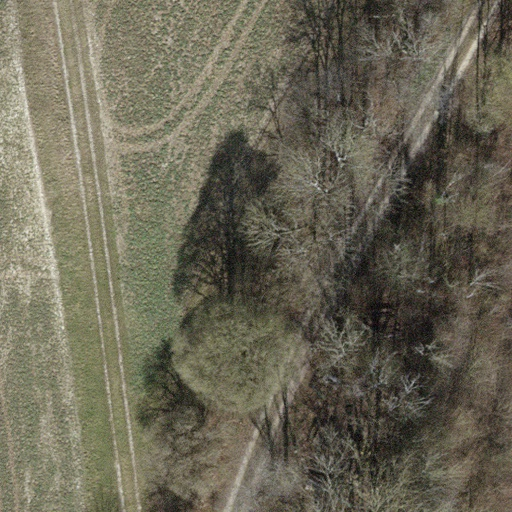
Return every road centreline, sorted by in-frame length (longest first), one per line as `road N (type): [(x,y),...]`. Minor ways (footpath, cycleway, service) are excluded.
road 1 (track): [(244,511),(319,317),(495,0)]
road 2 (track): [(137,511),(64,0)]
